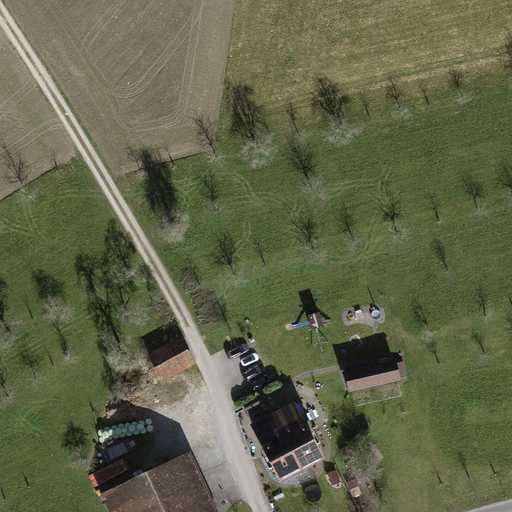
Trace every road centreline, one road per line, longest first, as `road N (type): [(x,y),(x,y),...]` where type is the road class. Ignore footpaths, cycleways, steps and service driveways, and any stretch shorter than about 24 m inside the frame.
road 1 (track): [(0,12),(187,327)]
road 2 (track): [(262,511),(187,327)]
